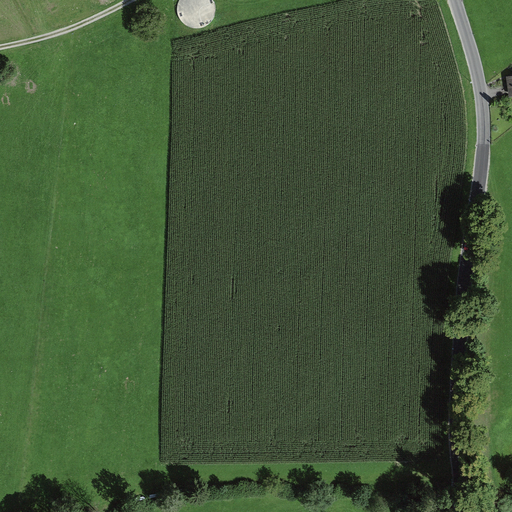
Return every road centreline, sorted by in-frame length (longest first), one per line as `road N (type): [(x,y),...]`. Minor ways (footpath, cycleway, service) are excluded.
road 1 (unclassified): [(465,511),(458,410),(484,132),(477,72),(455,0)]
road 2 (track): [(133,0),(67,30),(0,47)]
